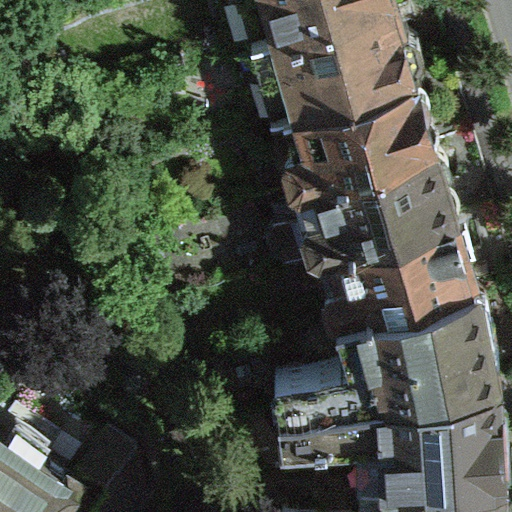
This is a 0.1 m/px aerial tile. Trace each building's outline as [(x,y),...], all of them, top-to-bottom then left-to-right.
[(242,0),(251,32),(358,0),(242,0)] [(271,109),(415,67),(413,61),(418,60),(423,50),(417,31),(408,26),(403,28),(399,17),(394,0),(358,0),(251,32),(260,61),(257,62),(271,109)] [(292,178),(435,136),(422,91),(415,67),(271,109),(284,152),(290,150),(296,172),(291,173),(292,178)] [(286,254),(312,246),(455,204),(449,183),(445,169),(446,165),(447,160),(446,152),(445,148),(442,144),(436,139),(435,136),(292,178),(300,205),(272,214),(266,225),(272,245),(285,252),(286,254)] [(463,231),(455,204),(312,246),(324,289),(329,287),(335,306),(330,308),(331,312),(336,311),(475,273),(463,231)] [(279,398),(494,369),(485,324),(483,315),(489,305),(485,285),(476,279),(475,273),(336,311),(348,352),(275,365),(279,398)] [(360,467),(500,467),(500,462),(508,453),(506,432),(498,424),(496,396),(494,369),(279,398),(283,430),(357,424),(358,467),(360,467)] [(0,511),(51,511),(76,472),(0,422),(0,511)] [(131,511),(148,485),(118,466),(88,511),(131,511)] [(500,473),(500,467),(360,467),(359,509),(282,502),(280,511),(497,511),(498,510),(506,502),(507,482),(500,473)]
